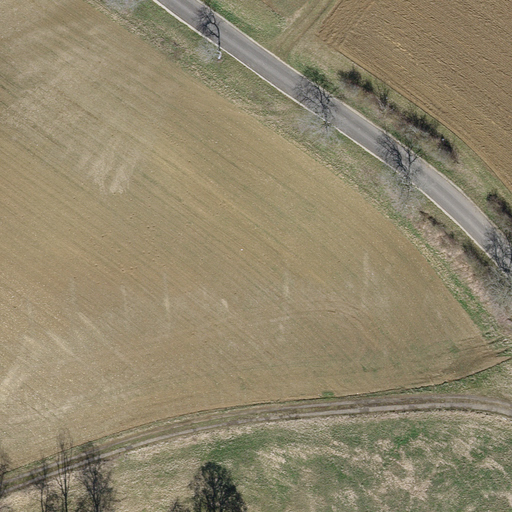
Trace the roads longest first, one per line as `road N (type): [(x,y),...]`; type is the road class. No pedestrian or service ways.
road 1 (track): [(511,411),(468,402),(212,421),(0,489)]
road 2 (track): [(511,262),(425,177),(175,0)]
